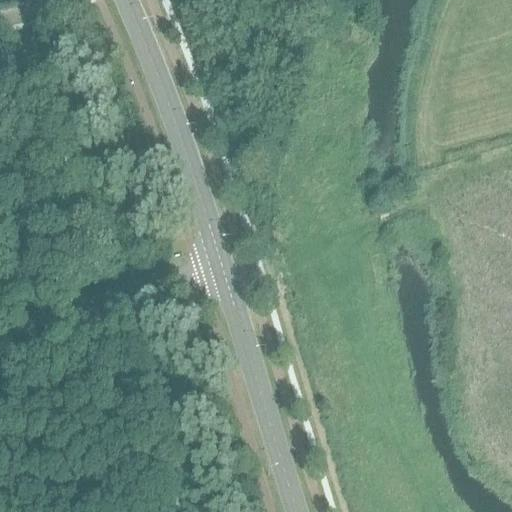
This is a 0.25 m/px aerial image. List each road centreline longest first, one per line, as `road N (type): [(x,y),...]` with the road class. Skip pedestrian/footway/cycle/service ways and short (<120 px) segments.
road 1 (tertiary): [(216,269),(168,104),(123,0)]
road 2 (tertiary): [(293,511),(216,269)]
road 3 (unclassified): [(216,269),(80,315),(0,319)]
